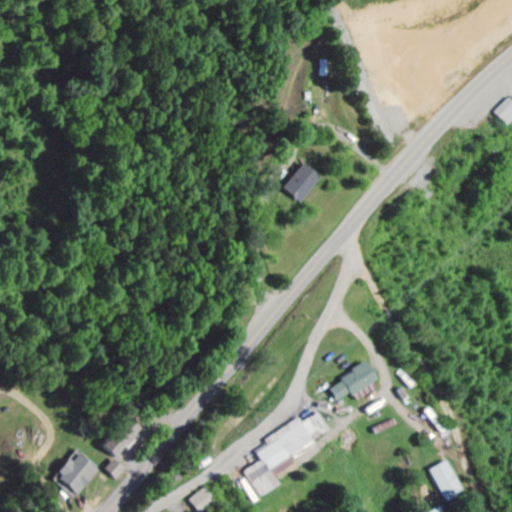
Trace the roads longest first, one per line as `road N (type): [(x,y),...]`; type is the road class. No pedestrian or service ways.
road 1 (primary): [(106,511),(434,132),(511,56)]
road 2 (residential): [(149,511),(298,398),(348,268),(352,251),(342,237)]
